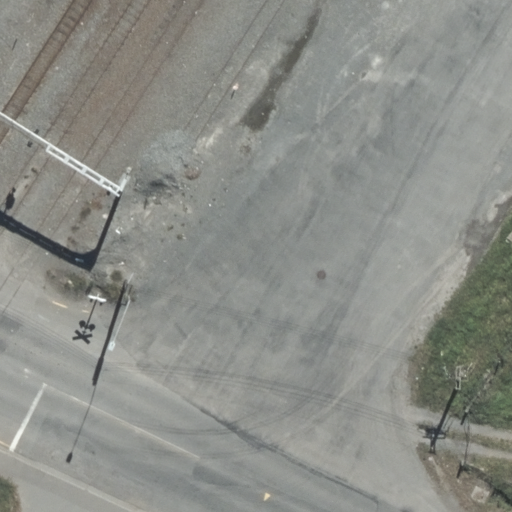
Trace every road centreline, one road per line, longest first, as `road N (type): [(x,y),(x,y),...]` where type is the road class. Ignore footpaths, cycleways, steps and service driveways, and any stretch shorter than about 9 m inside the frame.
road 1 (unclassified): [(213,464),(507,0)]
road 2 (tertiary): [(0,357),(213,464)]
